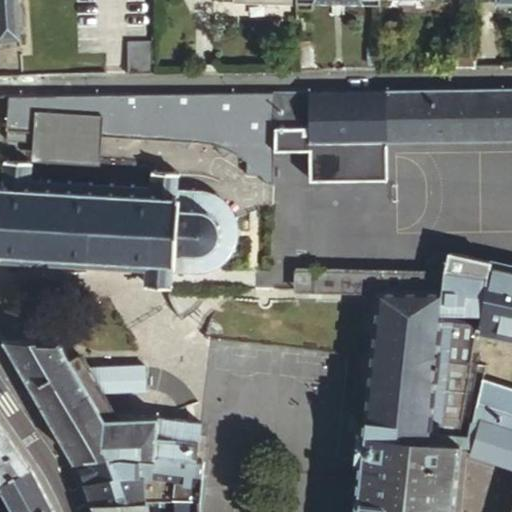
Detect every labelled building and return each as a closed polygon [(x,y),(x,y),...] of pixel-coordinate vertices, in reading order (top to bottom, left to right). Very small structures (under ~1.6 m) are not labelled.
[(0,0),(0,37),(26,37),(18,0),(0,0)] [(378,0),(295,0),(295,4),(295,5),(295,8),(309,8),(310,8),(311,7),(311,5),(311,1),(344,1),(344,6),(344,7),(345,8),(345,9),(346,9),(357,9),(358,8),(358,2),(379,2),(378,0)] [(469,67),(475,67),(475,57),(475,37),(455,37),(455,67),(469,67)] [(126,73),(152,73),(152,39),(126,40),(126,73)] [(296,40),(297,70),(322,69),(313,60),(313,44),(309,39),(296,40)] [(379,63),(379,47),(368,47),(368,63),(379,63)] [(511,86),(386,89),(387,112),(387,140),(511,137),(511,86)] [(386,89),(295,90),(295,123),(304,124),(374,122),(382,120),(383,118),(387,112),(386,89)] [(274,123),(274,90),(8,94),(7,138),(17,139),(17,129),(35,129),(99,131),(145,132),(178,136),(196,140),(215,146),(219,158),(233,154),(247,166),(247,179),(262,178),(267,184),(276,183),(274,123)] [(295,123),(295,90),(274,90),(274,123),(295,123)] [(99,131),(35,129),(35,155),(98,157),(99,131)] [(10,158),(10,156),(6,156),(6,161),(3,161),(3,164),(5,164),(5,176),(4,176),(3,177),(0,177),(0,181),(3,181),(3,183),(0,183),(0,248),(1,249),(1,252),(0,251),(0,254),(1,255),(1,257),(3,257),(3,260),(6,260),(6,257),(23,257),(23,261),(26,261),(26,257),(46,257),(45,261),(48,261),(49,258),(56,258),(67,258),(66,261),(68,261),(67,268),(90,269),(90,262),(91,262),(91,258),(108,259),(108,263),(111,263),(111,259),(131,259),(130,263),(134,263),(134,259),(151,260),(151,264),(150,277),(148,277),(148,279),(150,280),(150,282),(154,282),(154,280),(173,280),(173,291),(173,294),(173,297),(174,300),(175,304),(177,307),(178,311),(180,314),(182,316),(183,319),(201,305),(205,284),(175,283),(175,281),(178,281),(178,278),(175,278),(176,261),(199,262),(199,265),(202,265),(203,261),(207,261),(210,260),(212,260),(215,259),(218,258),(220,257),(223,256),(225,258),(228,256),(226,254),(228,252),(229,251),(232,249),(234,246),(236,244),(237,240),(240,237),(242,238),(243,234),(240,234),(240,232),(241,230),(241,228),(242,225),(242,221),(242,217),(241,211),(244,211),(243,208),(240,208),(240,206),(239,205),(238,203),(236,200),(234,198),(233,195),(230,193),(228,190),(229,188),(227,186),(225,188),(223,187),(219,185),(216,183),(213,182),(209,181),(204,181),(204,178),(201,178),(201,181),(179,180),(179,166),(181,166),(182,162),(179,162),(179,160),(176,160),(176,162),(159,162),(159,159),(155,159),(156,162),(151,162),(150,165),(154,165),(153,180),(135,179),(136,176),(132,176),(132,179),(113,179),(113,176),(110,176),(110,179),(93,178),(93,175),(90,175),(90,178),(71,178),(71,175),(68,175),(68,178),(50,178),(50,174),(47,174),(47,178),(29,177),(29,164),(31,164),(32,161),(29,161),(29,156),(26,156),(26,158),(10,158)] [(300,263),(298,288),(316,288),(316,277),(384,279),(384,283),(446,286),(450,252),(442,253),(435,256),(431,259),(429,261),(425,269),(300,263)] [(511,511),(511,386),(503,385),(508,337),(511,338),(511,265),(450,252),(446,286),(384,283),(384,279),(316,277),(316,288),(381,291),(365,428),(363,428),(359,458),(362,458),(355,511),(511,511)] [(156,458),(196,461),(199,421),(157,418),(116,418),(101,394),(143,393),(143,368),(87,369),(78,354),(68,361),(53,335),(36,334),(29,313),(0,311),(0,334),(72,459),(75,459),(126,455),(131,455),(156,458)] [(0,477),(29,467),(0,423),(0,477)] [(130,479),(131,455),(126,455),(75,459),(85,482),(86,482),(112,477),(130,479)] [(196,461),(156,458),(154,480),(177,480),(185,480),(185,488),(193,488),(194,481),(201,481),(202,461),(196,461)] [(0,477),(0,486),(14,511),(52,511),(29,467),(0,477)] [(141,500),(139,492),(130,479),(112,477),(86,482),(93,502),(93,503),(122,499),(141,500)] [(185,480),(177,480),(177,501),(201,502),(201,481),(194,481),(193,488),(185,488),(185,480)] [(96,511),(144,511),(141,500),(122,499),(93,503),(96,511)] [(167,501),(152,501),(152,511),(167,511),(167,501)] [(177,501),(176,511),(200,511),(201,502),(177,501)]
